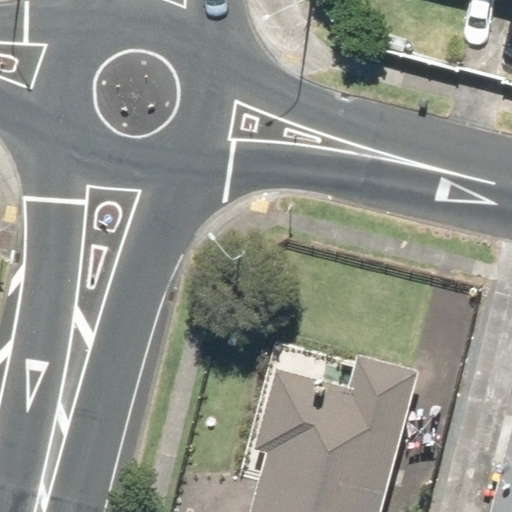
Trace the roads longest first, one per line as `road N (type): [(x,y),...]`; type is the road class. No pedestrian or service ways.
road 1 (secondary): [(463,168),(205,137)]
road 2 (secondary): [(223,86),(463,168)]
road 3 (unclassified): [(80,366),(64,201),(67,133)]
road 4 (unclassified): [(177,160),(80,366)]
road 5 (unclassified): [(80,366),(42,511)]
road 6 (secondary): [(177,160),(124,169),(96,160),(67,133)]
road 7 (secondary): [(104,7),(133,0),(165,5),(210,41)]
